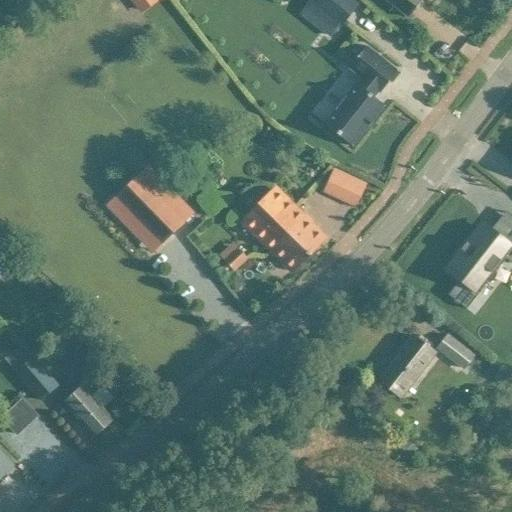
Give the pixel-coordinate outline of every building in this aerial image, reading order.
[(311,0),(310,2),(341,27),(358,6),(350,0),(311,0)] [(386,0),(409,18),(423,0),(386,0)] [(333,113),(324,124),(352,147),(384,106),(374,98),(378,92),(380,93),(398,71),(367,46),(349,68),(362,80),(357,85),(356,83),(333,113)] [(334,169),(324,192),(340,200),(351,177),(334,169)] [(137,200),(120,217),(145,243),(155,233),(162,241),(191,213),(148,170),(127,190),(137,200)] [(277,190),(243,223),(258,238),(272,253),(291,271),(325,238),(306,219),(292,205),(277,190)] [(479,230),(448,270),(461,280),(475,291),(502,256),(506,259),(511,263),(511,238),(507,245),(490,232),(486,236),(479,230)] [(226,262),(219,268),(225,274),(231,268),(234,272),(247,259),(237,248),(224,260),(226,262)] [(7,251),(0,257),(0,262),(11,273),(20,263),(7,251)] [(142,267),(173,302),(191,287),(159,252),(142,267)] [(26,270),(20,278),(28,285),(35,277),(26,270)] [(378,381),(400,398),(435,353),(414,336),(378,381)] [(439,349),(464,368),(473,355),(448,336),(439,349)] [(33,357),(15,372),(41,401),(59,386),(33,357)] [(64,403),(95,437),(113,421),(103,409),(115,399),(93,377),(64,403)] [(125,421),(144,416),(140,399),(121,404),(125,421)] [(0,478),(14,465),(0,450),(0,478)]
